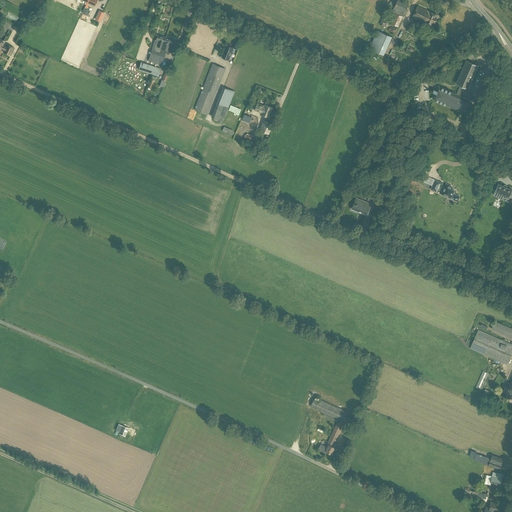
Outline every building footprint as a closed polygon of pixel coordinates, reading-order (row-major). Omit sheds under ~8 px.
[(401,0),(397,0),(392,11),(403,16),(409,3),(401,0)] [(418,6),(413,16),(425,21),(433,25),(437,15),(429,11),(418,6)] [(396,14),(391,24),(398,27),(403,16),(396,14)] [(384,15),(380,24),(388,27),(392,18),(384,15)] [(379,32),(371,50),(383,56),(392,38),(379,32)] [(151,50),(148,60),(157,63),(156,65),(159,66),(160,64),(161,64),(165,53),(160,51),(161,48),(169,50),(170,44),(172,44),(173,39),(157,34),(152,50),(151,50)] [(0,50),(1,48),(4,50),(3,52),(10,55),(14,47),(7,44),(5,47),(2,46),(4,42),(0,40),(0,50)] [(226,45),(222,57),(229,59),(233,48),(226,45)] [(408,46),(405,52),(412,55),(415,49),(408,46)] [(457,83),(468,88),(478,66),(467,61),(457,83)] [(138,69),(152,74),(155,66),(141,62),(138,69)] [(201,94),(195,109),(207,114),(225,69),(218,66),(213,64),(201,94)] [(435,93),(433,99),(436,100),(436,101),(467,115),(467,114),(469,115),(470,112),(472,108),(472,107),(473,106),(458,99),(460,96),(451,92),(452,91),(442,86),(442,88),(438,86),(436,90),(434,89),(433,92),(435,93)] [(217,102),(211,116),(222,121),(228,107),(224,105),(217,102)] [(257,104),(255,110),(262,113),(261,114),(269,117),(272,108),(265,105),(264,106),(257,104)] [(268,132),(272,123),(265,120),(261,130),(268,132)] [(496,191),(494,194),(494,195),(498,196),(500,193),(509,197),(509,196),(511,197),(511,199),(510,203),(511,203),(511,191),(511,190),(507,187),(504,186),(498,183),(495,191),(496,191)] [(452,193),(454,190),(451,189),(451,187),(446,184),(441,194),(442,194),(442,195),(446,197),(446,196),(457,201),(458,198),(456,197),(457,195),(452,193)] [(466,193),(462,191),(457,204),(468,208),(477,187),(470,185),(466,193)] [(369,196),(368,200),(374,203),(373,205),(377,207),(379,201),(369,196)] [(357,205),(355,210),(366,214),(365,214),(366,215),(370,205),(371,205),(356,199),(359,200),(357,204),(356,205),(357,205)] [(511,328),(495,321),(492,328),(511,337),(511,328)] [(511,343),(478,329),(470,348),(507,364),(511,352),(511,343)] [(360,385),(367,386),(372,366),(362,363),(353,396),(357,397),(360,385)] [(507,382),(501,394),(503,395),(503,397),(506,398),(507,397),(510,398),(511,394),(511,381),(511,384),(507,382)] [(332,396),(330,399),(347,406),(348,403),(332,396)] [(348,413),(315,398),(311,406),(344,421),(348,413)] [(118,424),(116,430),(120,432),(125,434),(128,428),(118,424)] [(325,440),(321,449),(331,453),(335,444),(337,439),(327,434),(325,440)] [(475,458),(475,460),(489,465),(491,458),(477,453),(475,458)] [(491,458),(489,465),(501,469),(502,465),(501,464),(503,458),(492,455),(491,458)] [(486,475),(485,483),(491,485),(491,482),(501,484),(502,478),(506,479),(507,475),(493,472),(492,476),(486,475)] [(485,506),(484,511),(492,511),(493,510),(499,511),(501,504),(490,501),(489,507),(485,506)]
